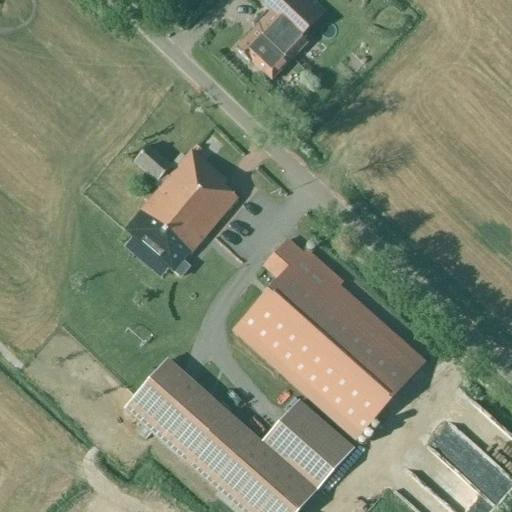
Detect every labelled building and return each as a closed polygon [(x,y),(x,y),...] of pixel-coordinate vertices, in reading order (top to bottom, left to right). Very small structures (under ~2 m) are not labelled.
[(299,40),(322,15),(306,0),(263,0),(261,3),(271,13),(235,50),(249,63),(251,62),(271,81),(292,59),(282,50),(295,36),(299,40)] [(159,189),(159,190),(123,231),(172,273),(188,255),(189,256),(237,199),(222,187),(226,182),(220,177),(229,167),(212,153),(204,163),(197,157),(202,151),(196,146),(191,152),(190,152),(174,172),(173,172),(159,189)] [(154,185),(159,189),(173,172),(169,168),(170,167),(147,147),(133,163),(156,183),(154,185)] [(339,288),(342,284),(305,251),(302,255),(287,241),(263,269),(277,281),(232,333),(355,442),(424,364),(339,288)] [(166,361),(123,410),(129,415),(124,420),(132,427),(137,422),(217,493),(214,496),(232,511),(298,511),(316,493),(261,445),(166,361)] [(494,469),(511,449),(511,440),(457,390),(407,445),(434,470),(424,481),(436,491),(431,497),(447,511),(464,511),(479,496),(476,493),(496,470),(494,469)] [(354,450),(298,402),(261,445),(316,493),(353,451),(354,450)] [(408,511),(436,511),(423,497),(408,511)]
